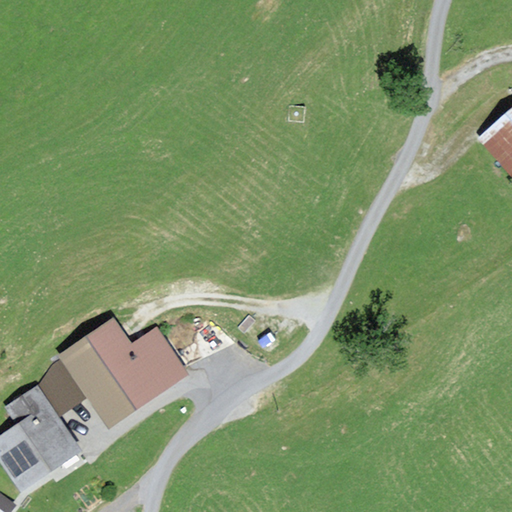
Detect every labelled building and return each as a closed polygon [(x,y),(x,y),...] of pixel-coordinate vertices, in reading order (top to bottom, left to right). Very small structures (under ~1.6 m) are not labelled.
[(305,106),(289,105),(288,120),(303,122),(305,106)] [(511,168),(511,116),(483,141),(498,159),(484,171),(495,184),(511,168)] [(112,323),(69,354),(110,415),(179,369),(155,333),(130,349),(112,323)] [(26,424),(0,441),(0,453),(19,482),(73,446),(37,394),(16,408),(26,424)] [(0,511),(3,511),(8,505),(0,498),(0,511)]
